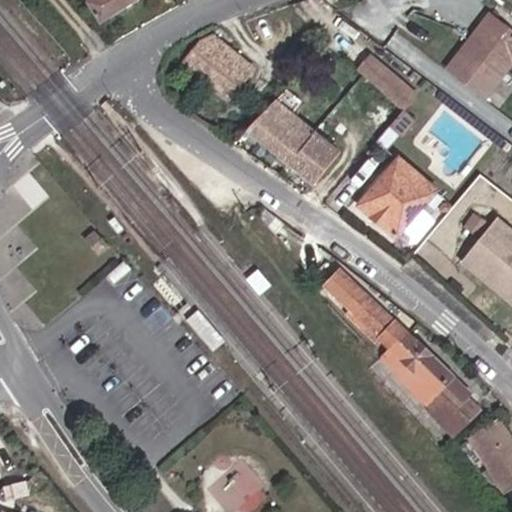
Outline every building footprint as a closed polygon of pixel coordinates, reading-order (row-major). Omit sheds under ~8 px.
[(250,46),(300,24),(281,6),(236,21),(250,46)] [(511,38),(485,18),(445,71),(483,101),(510,66),(511,67),(511,38)] [(204,36),(189,44),(172,64),(217,98),(242,65),(204,36)] [(345,63),(378,92),(390,103),(404,87),(358,48),(345,63)] [(359,115),(371,126),(390,103),(378,92),(359,115)] [(265,99),(239,131),(298,180),(324,150),(265,99)] [(511,104),(502,116),(511,124),(511,104)] [(403,135),(415,119),(402,109),(390,125),(403,135)] [(388,158),(349,202),(385,235),(388,231),(396,237),(404,239),(421,219),(420,210),(413,204),(424,191),(388,158)] [(90,228),(81,236),(95,252),(104,244),(90,228)] [(507,295),(511,289),(511,248),(490,231),(465,261),(507,295)] [(315,289),(322,295),(330,288),(332,290),(338,282),(325,270),(319,276),(323,280),(315,289)] [(365,338),(380,355),(398,336),(340,281),(338,282),(332,290),(330,288),(322,295),(341,316),(337,320),(361,342),(365,338)] [(501,495),(511,488),(511,437),(498,414),(465,434),(501,495)]
